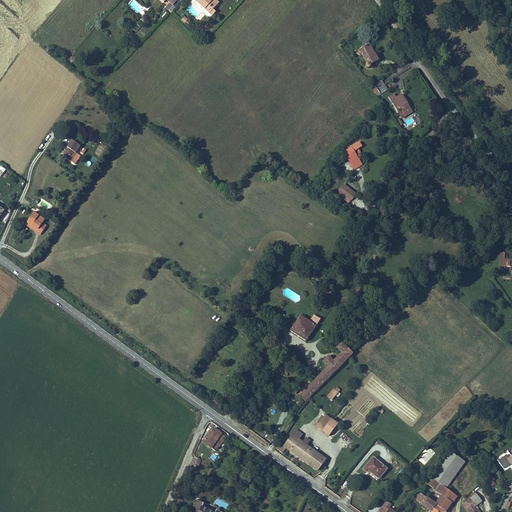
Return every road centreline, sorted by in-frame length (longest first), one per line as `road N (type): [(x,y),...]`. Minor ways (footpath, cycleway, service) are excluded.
road 1 (primary): [(194,400),(0,258)]
road 2 (residential): [(511,178),(372,0)]
road 3 (primary): [(210,412),(347,511)]
